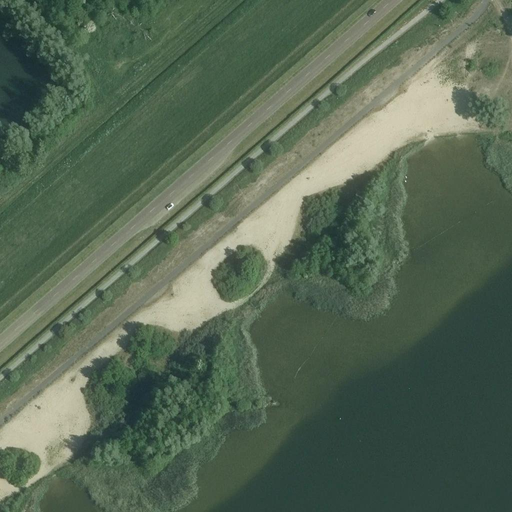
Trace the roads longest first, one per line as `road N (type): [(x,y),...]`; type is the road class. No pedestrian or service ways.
road 1 (tertiary): [(0,342),(392,0)]
road 2 (track): [(228,0),(106,106)]
